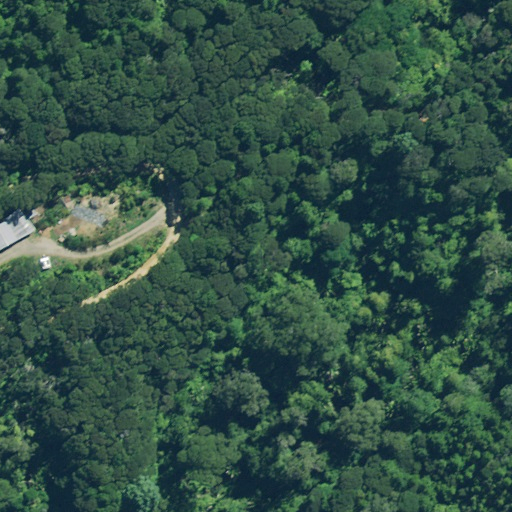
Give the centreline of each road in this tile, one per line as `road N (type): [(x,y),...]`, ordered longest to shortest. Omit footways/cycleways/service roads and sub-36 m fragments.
road 1 (track): [(184,176),(226,151),(328,136),(374,117),(477,66),(511,37)]
road 2 (track): [(184,176),(173,195),(182,228),(142,258),(53,274),(0,306)]
road 3 (track): [(0,186),(84,173),(184,176)]
